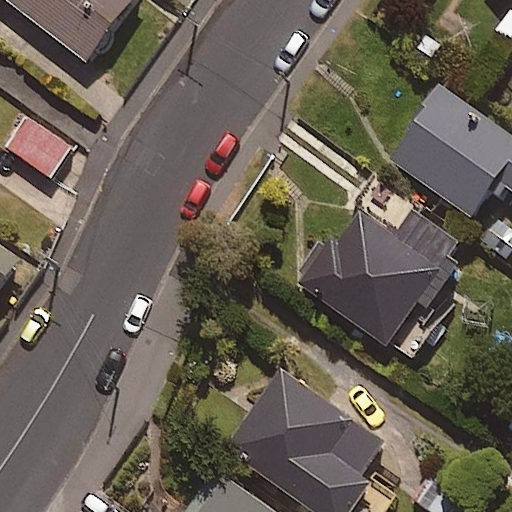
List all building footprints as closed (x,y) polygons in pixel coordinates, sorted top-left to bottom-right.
[(140,0),(7,0),(91,64),(140,0)] [(511,134),(445,89),(395,165),(477,219),(500,184),(511,191),(511,134)] [(75,150),(31,119),(9,150),(53,181),(75,150)] [(428,214),(408,243),(359,209),(305,287),(414,364),(440,326),(428,318),(465,266),(459,262),(471,244),(428,214)] [(0,296),(24,262),(0,245),(0,296)] [(367,478),(391,443),(280,365),(221,449),(311,511),(396,511),(402,504),(367,478)] [(272,511),(219,473),(190,511),(272,511)] [(481,511),(437,474),(417,498),(433,511),(481,511)]
